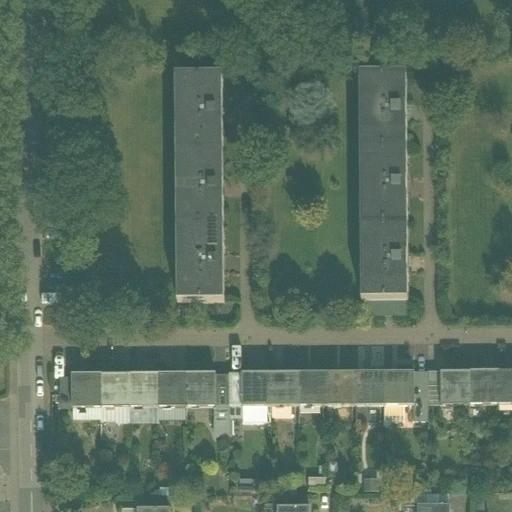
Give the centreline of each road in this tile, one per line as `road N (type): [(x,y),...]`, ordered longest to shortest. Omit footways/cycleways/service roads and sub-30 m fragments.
road 1 (residential): [(28,338),(511,336)]
road 2 (residential): [(26,0),(28,338)]
road 3 (residential): [(28,338),(32,511)]
